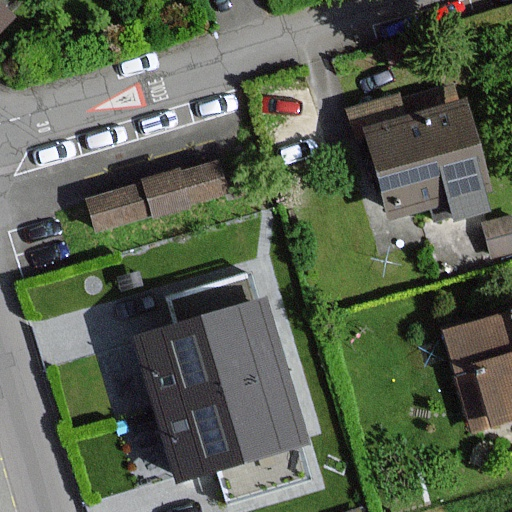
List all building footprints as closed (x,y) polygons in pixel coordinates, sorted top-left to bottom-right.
[(0,28),(12,15),(0,3),(0,28)] [(461,214),(493,206),(466,102),(405,117),(400,98),(353,110),(360,136),(374,132),(395,214),(435,204),(439,218),(461,212),(461,214)] [(87,200),(97,233),(229,193),(219,160),(87,200)] [(165,408),(289,371),(267,299),(143,336),(165,408)] [(511,316),(451,334),(477,423),(511,413),(511,316)] [(186,478),(310,441),(289,371),(165,408),(186,478)]
